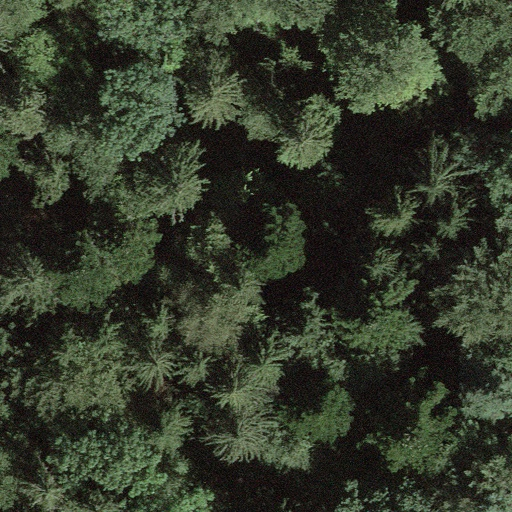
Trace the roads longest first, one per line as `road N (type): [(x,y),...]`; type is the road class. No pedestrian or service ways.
road 1 (track): [(511,447),(0,434)]
road 2 (track): [(511,89),(491,168),(410,317),(305,437)]
